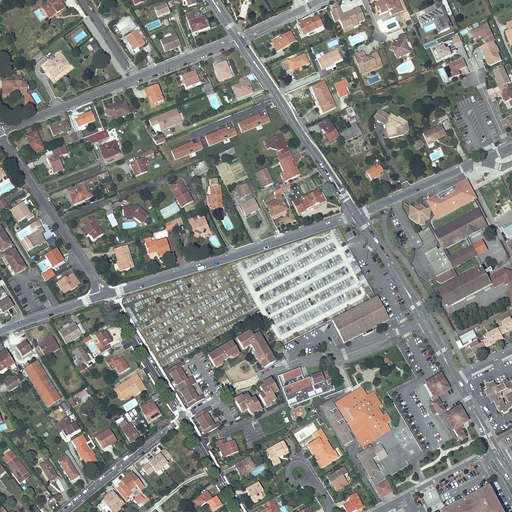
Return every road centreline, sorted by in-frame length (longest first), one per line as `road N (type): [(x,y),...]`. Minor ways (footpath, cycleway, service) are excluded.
road 1 (residential): [(105,294),(357,216)]
road 2 (residential): [(184,417),(287,365),(342,354),(424,320)]
road 3 (residential): [(238,39),(0,131)]
road 4 (tertiary): [(238,39),(357,216)]
road 5 (residential): [(0,136),(105,294)]
road 6 (residential): [(508,149),(357,216)]
road 7 (residential): [(68,511),(184,417)]
road 8 (residential): [(184,417),(105,294)]
road 9 (tertiary): [(357,216),(424,320)]
